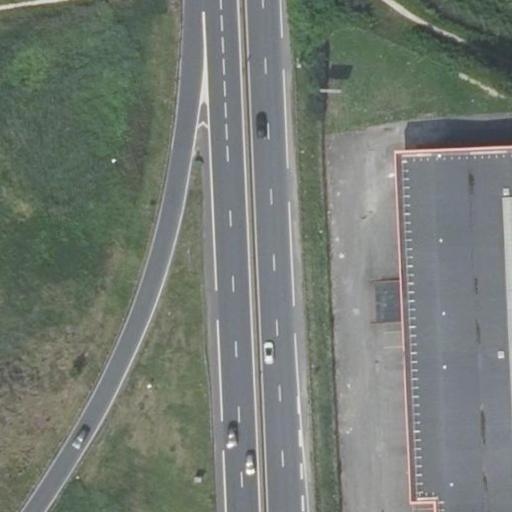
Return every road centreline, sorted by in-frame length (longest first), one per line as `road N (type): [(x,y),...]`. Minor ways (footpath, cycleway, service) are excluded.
road 1 (trunk): [(191,0),(192,61),(172,208),(139,318),(35,511)]
road 2 (trunk): [(221,0),(244,511)]
road 3 (trunk): [(285,511),(264,0)]
